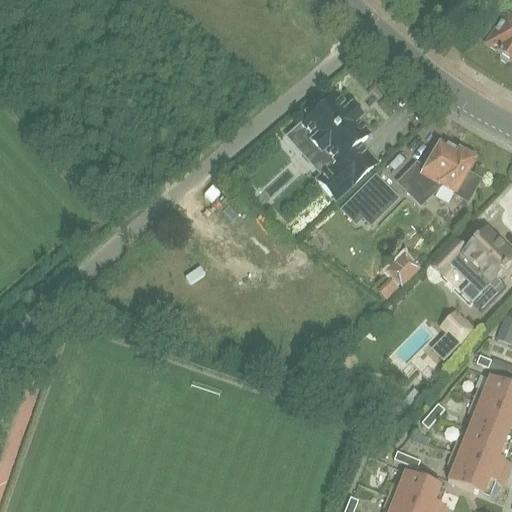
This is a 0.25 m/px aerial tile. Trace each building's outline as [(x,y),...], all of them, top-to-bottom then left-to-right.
[(505,68),(509,66),(511,67),(511,66),(511,21),(505,17),(485,47),(498,56),(497,57),(499,58),(498,63),(505,68)] [(309,122),(301,129),(312,141),(308,144),(321,159),(325,156),(335,167),(315,184),(334,205),(376,167),(358,147),(367,140),(354,126),(359,121),(350,110),(347,113),(335,99),(324,108),(320,104),(305,117),(309,122)] [(475,164),(472,163),(471,158),(465,154),(459,156),(457,154),(456,157),(438,147),(422,178),(412,173),(397,188),(403,194),(419,211),(441,190),(468,204),(479,184),(467,177),(475,164)] [(357,195),(347,205),(362,220),(370,228),(380,218),(357,195)] [(456,243),(431,268),(442,279),(452,269),(470,286),(480,297),(472,304),(474,306),(483,314),(507,290),(496,280),(511,264),(511,259),(485,233),(465,253),(456,243)] [(148,251),(109,288),(125,304),(106,327),(128,335),(150,308),(169,285),(168,284),(156,275),(163,267),(148,251)] [(404,256),(385,274),(401,291),(420,272),(404,256)] [(309,303),(329,323),(330,322),(348,304),(375,323),(389,308),(332,268),(324,281),(313,273),(297,290),(296,291),(308,303),(309,303)] [(156,345),(177,352),(193,325),(192,325),(205,302),(204,301),(191,294),(196,285),(179,271),(168,284),(169,285),(150,308),(169,323),(156,345)] [(387,279),(375,292),(385,303),(398,290),(387,279)] [(192,325),(193,325),(215,338),(209,363),(230,370),(236,345),(235,345),(242,315),(241,314),(228,311),(232,296),(210,291),(204,301),(205,302),(192,325)] [(300,311),(291,302),(278,315),(279,321),(280,321),(287,349),(288,349),(310,344),(332,366),(353,345),(330,322),(329,323),(309,303),(308,303),(300,311)] [(236,345),(266,352),(274,386),(299,394),(288,349),(287,349),(280,321),(279,321),(266,324),(262,308),(242,313),(241,314),(242,315),(235,345),(236,345)] [(448,336),(460,348),(461,349),(475,335),(456,317),(443,331),(448,336)] [(511,348),(511,323),(505,321),(495,347),(510,353),(511,348)] [(475,369),(486,373),(490,365),(478,360),(475,369)] [(510,368),(494,361),(489,374),(505,381),(510,368)] [(473,407),(511,422),(511,391),(489,382),(483,397),(478,395),(473,407)] [(511,422),(473,407),(468,419),(473,421),(468,435),(509,451),(511,444),(511,422)] [(443,414),(437,408),(420,427),(427,433),(436,423),(443,414)] [(504,466),(509,451),(468,435),(463,448),(457,446),(452,458),(507,480),(511,469),(504,466)] [(419,465),(407,460),(396,456),(393,464),(416,474),(419,465)] [(502,490),(507,480),(452,458),(447,471),(452,473),(447,487),(474,497),(488,503),(494,487),(502,490)] [(388,502),(414,511),(447,511),(440,509),(446,493),(405,477),(399,492),(393,489),(388,502)] [(344,511),(354,511),(357,505),(352,502),(349,501),(344,511)] [(414,511),(388,502),(384,511),(414,511)]
